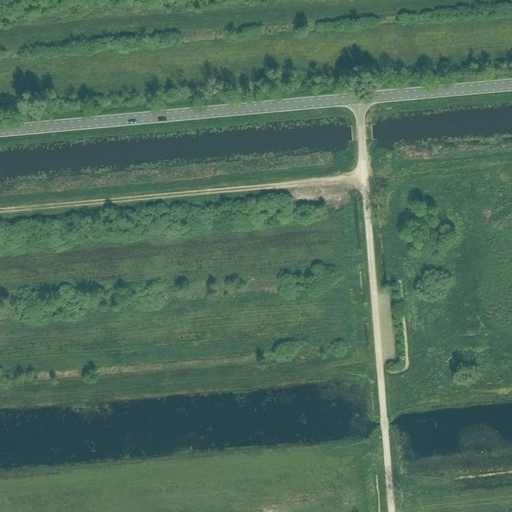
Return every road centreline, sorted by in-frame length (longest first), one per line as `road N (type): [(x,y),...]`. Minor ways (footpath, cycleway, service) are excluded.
road 1 (unclassified): [(391,511),(357,98)]
road 2 (track): [(0,209),(364,177)]
road 3 (tertiary): [(357,98),(0,130)]
road 4 (tertiary): [(357,98),(511,84)]
